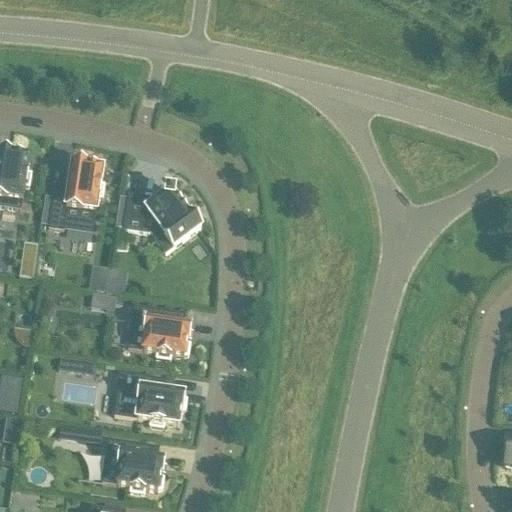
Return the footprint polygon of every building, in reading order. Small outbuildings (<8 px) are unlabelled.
[(0,210),(20,214),(24,190),(29,191),(31,176),(26,176),(28,163),(26,163),(26,158),(14,157),(12,160),(11,160),(0,157),(0,210)] [(64,234),(92,238),(97,202),(102,203),(104,188),(99,188),(101,174),(87,172),(87,171),(86,167),(74,165),(71,169),(67,200),(53,198),(48,233),(63,235),(64,234)] [(190,220),(188,221),(173,201),(174,197),(166,196),(165,200),(161,203),(128,198),(123,234),(148,238),(150,236),(156,245),(155,245),(165,258),(199,233),(200,229),(194,220),(190,220)] [(38,248),(23,246),(18,282),(33,284),(38,248)] [(104,297),(108,273),(91,271),(88,295),(104,297)] [(127,276),(108,273),(104,297),(123,300),(127,276)] [(92,298),(90,312),(109,314),(111,301),(92,298)] [(188,332),(183,331),(185,317),(134,310),(127,353),(156,357),(155,362),(170,364),(170,360),(183,361),(184,360),(188,359),(189,348),(186,346),(186,345),(187,345),(188,332)] [(29,353),(31,335),(13,332),(13,336),(14,340),(16,344),(18,347),(21,350),(25,352),(29,353)] [(60,361),(58,373),(68,375),(70,363),(60,361)] [(186,403),(183,400),(152,396),(154,382),(119,377),(116,392),(118,392),(114,420),(150,426),(149,430),(163,432),(164,428),(177,430),(179,416),(180,416),(185,414),(186,403)] [(22,383),(1,380),(0,386),(0,416),(17,419),(22,383)] [(7,422),(5,432),(17,434),(18,424),(7,422)] [(59,444),(100,450),(102,437),(61,431),(59,444)] [(108,444),(101,487),(130,491),(129,496),(143,498),(144,493),(157,495),(157,494),(161,493),(163,481),(159,479),(160,479),(162,466),(157,465),(159,451),(108,444)]
